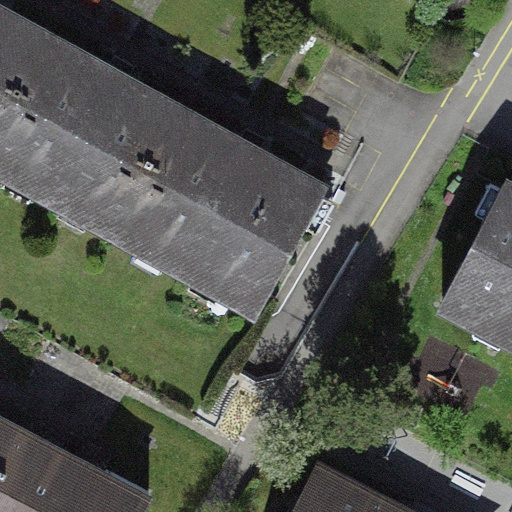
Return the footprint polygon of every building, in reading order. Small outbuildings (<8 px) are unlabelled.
[(0,133),(47,46),(0,20),(0,133)] [(47,46),(0,133),(0,187),(108,245),(178,115),(47,46)] [(321,191),(178,115),(108,245),(251,321),(321,191)] [(511,361),(511,195),(502,191),(434,321),(511,361)] [(0,511),(138,511),(143,503),(0,425),(0,511)] [(389,511),(322,475),(301,511),(389,511)]
